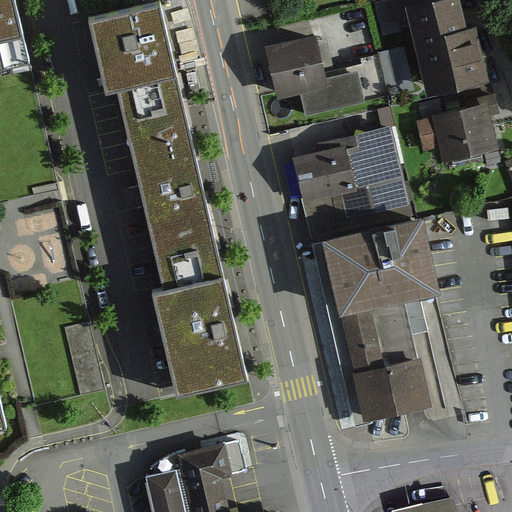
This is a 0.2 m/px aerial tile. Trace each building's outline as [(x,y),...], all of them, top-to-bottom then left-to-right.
[(0,0),(0,64),(36,56),(22,0),(0,0)] [(164,0),(158,0),(86,16),(104,97),(120,94),(137,172),(162,282),(150,285),(175,396),(249,380),(234,311),(204,175),(200,157),(174,44),(164,0)] [(401,0),(380,0),(376,1),(384,32),(408,26),(401,0)] [(461,0),(407,0),(428,86),(488,72),(474,14),(465,16),(461,0)] [(315,28),(265,40),(276,89),(299,84),(305,111),(385,92),(376,51),(356,56),(357,60),(345,63),(347,70),(324,75),(321,65),(330,63),(324,38),(318,39),(315,28)] [(404,44),(380,50),(390,87),(413,82),(404,44)] [(479,100),(417,116),(426,146),(441,142),(446,158),(499,143),(492,114),(500,112),(494,90),(478,94),(479,100)] [(293,147),(313,226),(414,201),(392,115),(318,134),(320,140),(293,147)] [(511,154),(503,158),(511,181),(511,154)] [(320,225),(338,303),(418,283),(441,278),(423,201),(320,225)] [(428,325),(418,283),(338,303),(353,363),(358,381),(364,409),(430,393),(419,350),(414,328),(428,325)] [(90,321),(67,327),(82,393),(105,387),(90,321)] [(245,464),(238,438),(226,442),(225,436),(174,449),(152,464),(153,469),(148,470),(157,511),(226,511),(240,509),(229,469),(236,467),(245,464)] [(240,509),(226,511),(275,511),(272,500),(240,509)]
